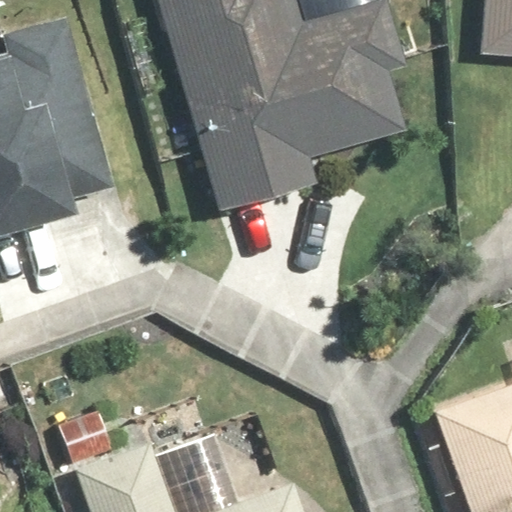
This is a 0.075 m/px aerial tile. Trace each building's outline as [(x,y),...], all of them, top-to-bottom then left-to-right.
[(329,178),(320,145),(382,128),(346,0),(345,0),(284,16),(279,0),(136,0),(195,214),(329,178)] [(511,0),(466,0),(464,48),(511,49),(511,0)] [(0,216),(40,207),(37,193),(84,182),(46,20),(0,31),(0,216)] [(511,511),(511,367),(420,397),(457,511),(511,511)] [(144,424),(54,456),(74,511),(309,511),(292,464),(173,507),(144,424)]
